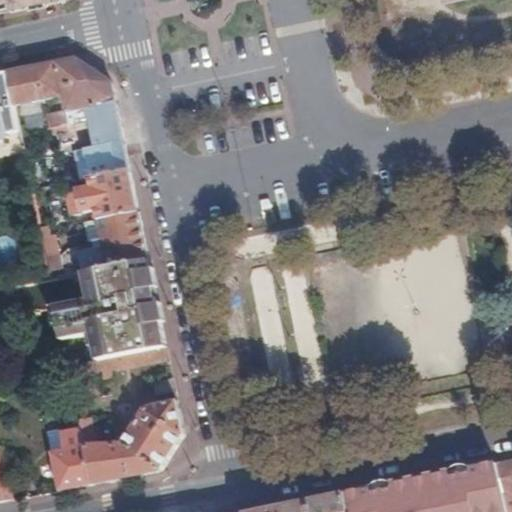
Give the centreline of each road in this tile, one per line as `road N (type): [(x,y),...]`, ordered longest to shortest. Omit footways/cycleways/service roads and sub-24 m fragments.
road 1 (residential): [(163,198),(225,492)]
road 2 (residential): [(225,492),(511,430)]
road 3 (tertiary): [(329,164),(511,126)]
road 4 (residential): [(125,17),(163,198)]
road 5 (residential): [(163,198),(329,164)]
road 6 (tertiary): [(294,0),(329,164)]
road 7 (residential): [(0,43),(125,17)]
